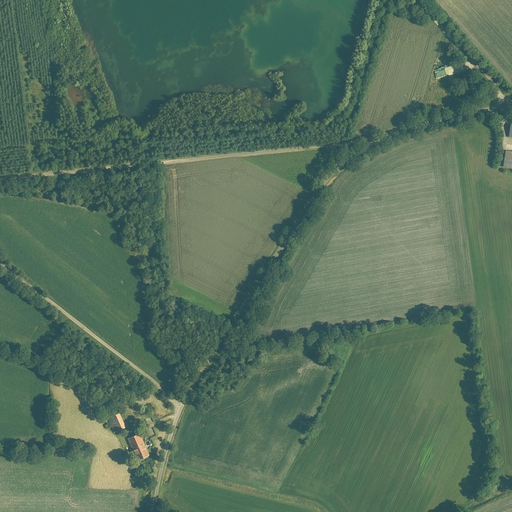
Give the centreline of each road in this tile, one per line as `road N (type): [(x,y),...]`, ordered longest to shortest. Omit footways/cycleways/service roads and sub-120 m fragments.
road 1 (residential): [(357,145),(187,388),(151,511)]
road 2 (residential): [(0,181),(357,145)]
road 3 (track): [(182,405),(0,258)]
road 4 (residential): [(511,97),(399,123),(357,145)]
road 5 (track): [(419,0),(499,100)]
